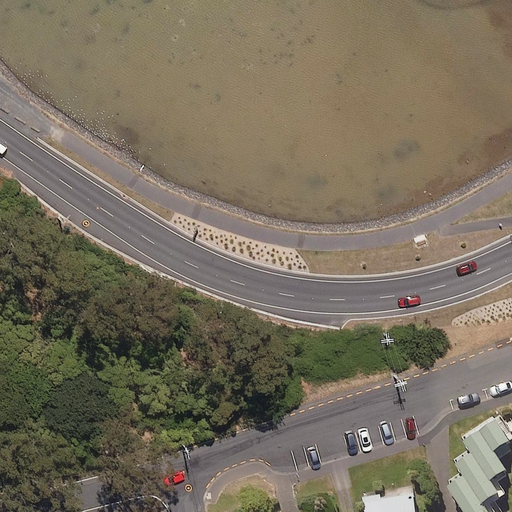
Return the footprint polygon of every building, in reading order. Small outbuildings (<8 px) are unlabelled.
[(478,426),(498,458),(511,449),(506,443),(511,438),(511,424),(510,422),(504,426),(496,414),(478,426)] [(492,477),(505,468),(498,458),(478,426),(460,437),(468,450),(488,479),(492,477)] [(495,482),(492,477),(488,479),(468,450),(452,460),(460,473),(484,511),(499,511),(494,503),(504,496),(495,482)] [(484,511),(460,473),(443,484),(460,511),(484,511)] [(416,511),(413,487),(363,496),(365,511),(416,511)]
